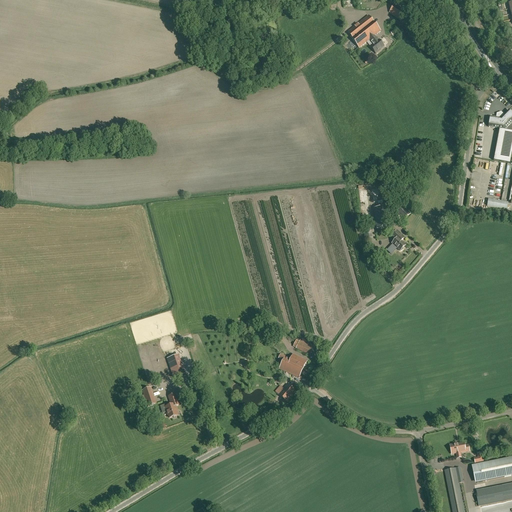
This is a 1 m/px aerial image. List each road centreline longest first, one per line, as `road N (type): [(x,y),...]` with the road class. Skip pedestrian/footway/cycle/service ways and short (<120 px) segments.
road 1 (unclassified): [(308,387),(357,317),(397,288),(452,226),(476,103),(498,73)]
road 2 (unclassified): [(112,511),(269,422),(308,387)]
road 3 (unclassified): [(308,387),(371,428),(418,430)]
